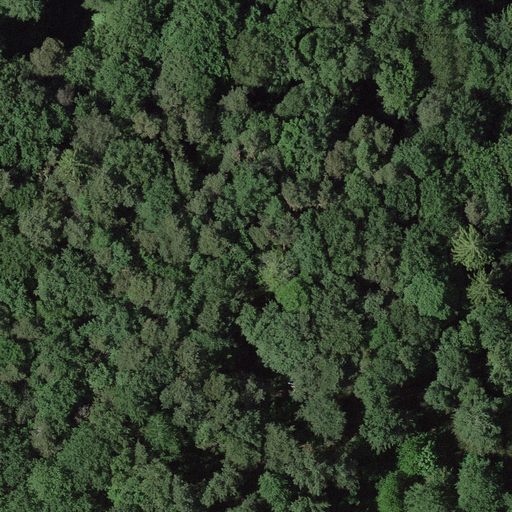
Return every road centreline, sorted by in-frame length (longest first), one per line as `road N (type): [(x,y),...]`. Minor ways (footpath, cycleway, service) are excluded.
road 1 (track): [(0,54),(240,69),(422,105),(511,141)]
road 2 (track): [(362,420),(180,511)]
